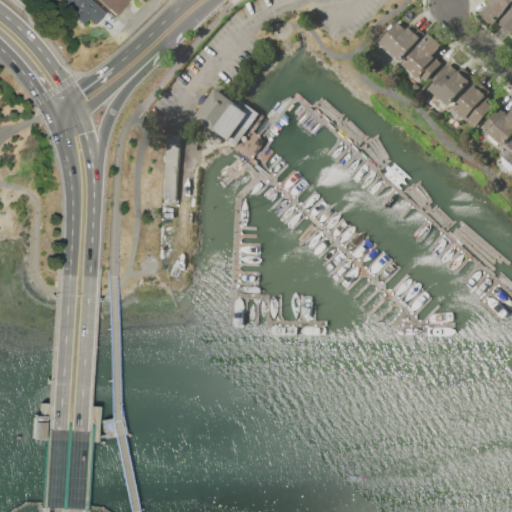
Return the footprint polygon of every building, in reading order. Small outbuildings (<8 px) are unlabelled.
[(84,23),(71,13),(74,9),(65,1),(65,0),(91,0),(106,12),(95,24),(88,18),(84,23)] [(99,0),(129,0),(117,15),(99,0)] [(511,0),(511,3),(503,14),(495,24),(481,12),(489,3),(486,1),(487,0),(511,0)] [(501,21),(511,8),(511,36),(498,25),(501,21)] [(407,29),(413,22),(425,32),(401,61),(380,44),(398,21),(407,29)] [(429,33),(443,44),(434,55),(437,57),(436,58),(442,63),(427,81),(421,77),(420,78),(404,65),(420,44),(429,33)] [(449,63),(459,71),(462,66),(474,76),(450,106),(438,96),(429,88),(449,63)] [(469,121),(465,118),(454,109),(477,80),(490,91),(487,95),(490,98),(488,101),(494,106),(477,128),(469,121)] [(199,117),(219,90),(252,114),(232,141),(199,117)] [(508,116),(511,111),(511,136),(503,147),(490,135),(491,135),(488,132),(489,130),(484,125),(499,108),(508,116)] [(181,135),(175,205),(162,204),(167,134),(181,135)] [(511,163),(501,154),(511,141),(511,163)]
